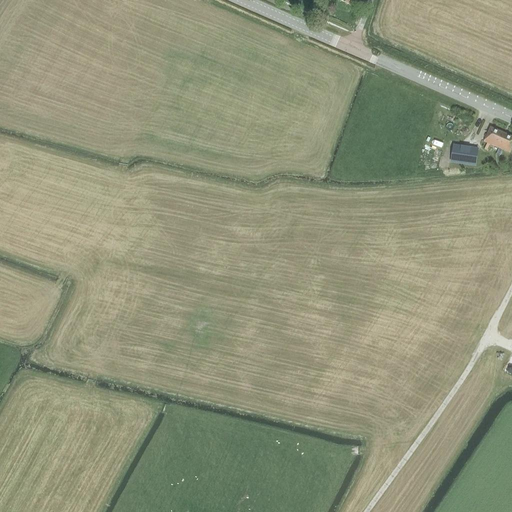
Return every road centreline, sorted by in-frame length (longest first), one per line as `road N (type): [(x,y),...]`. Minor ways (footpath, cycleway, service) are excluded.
road 1 (track): [(511,288),(461,379),(366,511)]
road 2 (secondary): [(511,117),(352,48)]
road 3 (secondary): [(352,48),(242,0)]
